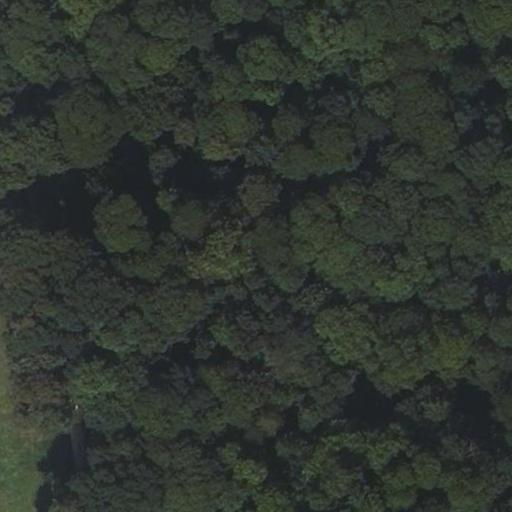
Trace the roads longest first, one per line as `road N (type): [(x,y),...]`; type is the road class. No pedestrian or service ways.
road 1 (track): [(46,215),(75,435)]
road 2 (track): [(14,0),(46,215)]
